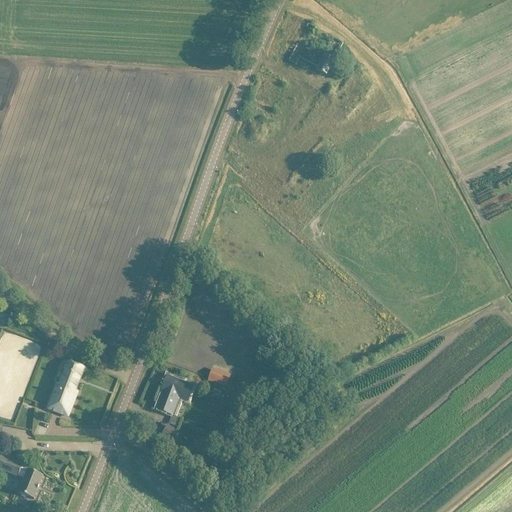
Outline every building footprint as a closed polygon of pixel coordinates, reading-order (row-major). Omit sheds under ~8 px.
[(327,75),(339,53),(343,44),(333,39),(334,38),(316,28),(316,29),(309,25),(289,61),(296,65),(300,58),(317,67),(316,69),(327,75)] [(379,52),(370,60),(399,96),(408,89),(379,52)] [(270,89),(260,85),(255,99),(274,107),(280,92),(278,91),(279,86),(272,84),(270,89)] [(56,390),(49,410),(68,417),(77,393),(76,392),(84,370),(68,363),(58,391),(56,390)] [(212,372),(208,382),(226,388),(230,378),(212,372)] [(164,393),(157,410),(172,416),(179,399),(189,402),(194,387),(191,386),(191,385),(189,384),(188,385),(177,381),(167,377),(162,392),(164,393)] [(167,425),(161,436),(172,442),(178,432),(167,425)] [(198,435),(194,444),(201,446),(204,437),(198,435)] [(20,475),(25,477),(19,494),(20,494),(21,496),(25,498),(27,497),(34,500),(44,477),(28,471),(28,472),(22,469),(23,467),(1,458),(0,460),(0,470),(19,478),(20,475)]
